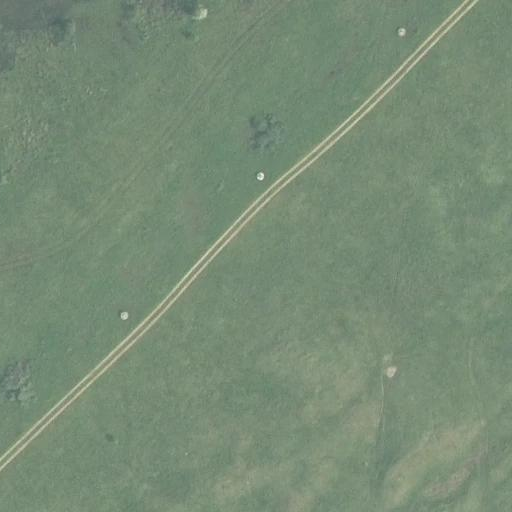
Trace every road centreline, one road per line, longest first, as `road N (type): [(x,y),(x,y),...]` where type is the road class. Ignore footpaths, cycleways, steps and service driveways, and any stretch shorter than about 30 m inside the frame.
road 1 (track): [(0,470),(472,0)]
road 2 (track): [(0,268),(88,229),(229,51),(283,0)]
